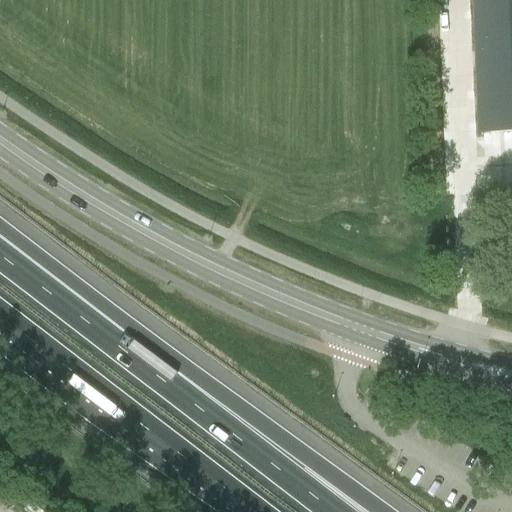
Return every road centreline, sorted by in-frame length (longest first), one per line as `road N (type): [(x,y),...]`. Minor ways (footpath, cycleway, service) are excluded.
road 1 (primary): [(491,369),(360,329),(188,253),(73,189),(0,135)]
road 2 (motorway): [(393,511),(0,223)]
road 3 (motorway): [(350,511),(0,242)]
road 4 (motorway): [(0,317),(253,511)]
